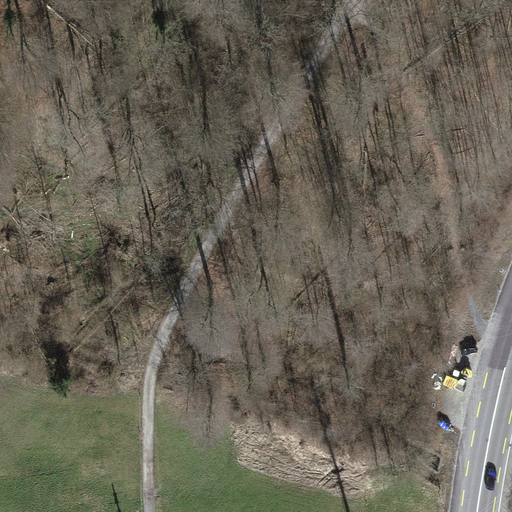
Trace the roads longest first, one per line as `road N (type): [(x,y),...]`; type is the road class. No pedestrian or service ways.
road 1 (track): [(151,511),(156,359),(205,249),(349,0)]
road 2 (primary): [(477,511),(511,344)]
